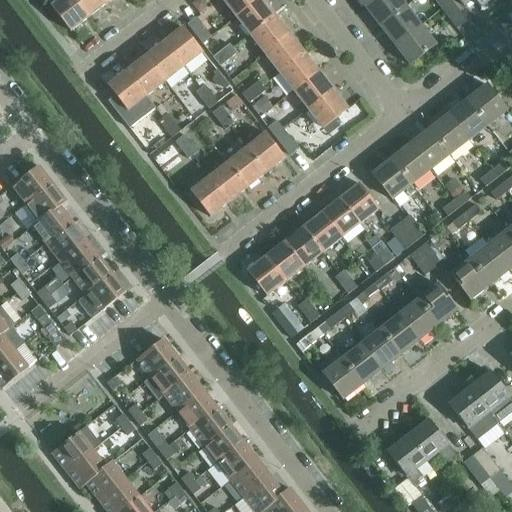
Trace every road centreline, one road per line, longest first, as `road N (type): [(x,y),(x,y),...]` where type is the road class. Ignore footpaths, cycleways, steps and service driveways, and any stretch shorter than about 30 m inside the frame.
road 1 (residential): [(323,511),(162,305)]
road 2 (residential): [(227,254),(406,117)]
road 3 (residential): [(162,305),(27,134)]
road 4 (residential): [(359,432),(511,310)]
road 5 (residential): [(13,422),(162,305)]
road 6 (residential): [(406,117),(312,0)]
